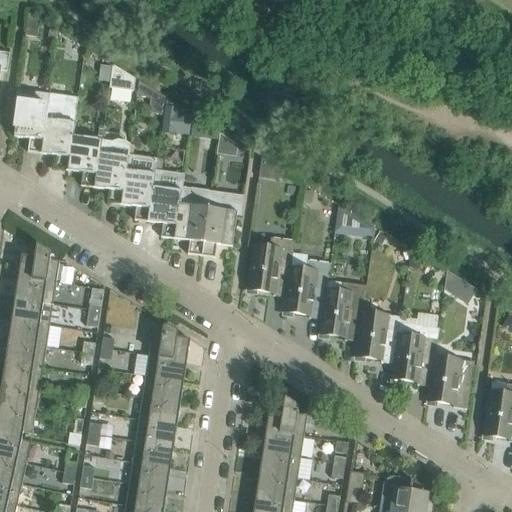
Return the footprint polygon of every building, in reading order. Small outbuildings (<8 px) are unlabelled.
[(39,20),(27,13),(25,26),(26,26),(24,37),(37,38),(39,20)] [(59,40),(58,49),(62,50),(67,46),(67,41),(59,40)] [(0,71),(7,72),(9,54),(0,52),(0,71)] [(134,92),(135,80),(112,67),(109,89),(134,92)] [(139,82),(137,97),(151,99),(166,101),(166,98),(158,94),(155,92),(139,82)] [(27,153),(41,155),(49,100),(49,95),(16,90),(14,106),(18,106),(14,137),(29,140),(27,153)] [(49,100),(41,155),(56,157),(54,170),(68,172),(73,137),(75,124),(79,99),(64,97),(63,102),(49,100)] [(164,117),(161,133),(174,135),(174,134),(189,136),(192,114),(166,98),(166,101),(164,117)] [(189,136),(208,138),(210,125),(192,114),(189,136)] [(218,139),(220,131),(210,125),(208,138),(218,139)] [(238,141),(220,131),(218,139),(217,152),(235,155),(238,141)] [(73,137),(68,172),(82,174),(81,187),(94,189),(101,141),(73,137)] [(101,141),(94,189),(109,191),(107,204),(121,206),(126,171),(127,171),(129,155),(130,145),(127,142),(118,141),(112,142),(101,141)] [(279,169),(261,158),(260,167),(259,178),(277,181),(279,169)] [(154,175),(148,223),(162,225),(161,238),(175,240),(182,188),(184,188),(186,174),(155,170),(154,175)] [(126,171),(121,206),(136,208),(134,221),(148,223),(154,175),(127,171),(126,171)] [(182,188),(175,240),(189,242),(187,255),(201,257),(210,192),(184,188),(182,188)] [(304,190),(302,203),(311,204),(313,191),(304,190)] [(210,192),(201,257),(215,259),(217,246),(232,248),(237,216),(241,217),(244,197),(210,192)] [(339,206),(335,234),(347,236),(350,212),(339,206)] [(363,220),(360,238),(373,240),(375,227),(363,220)] [(271,239),(269,248),(253,246),(253,247),(247,290),(250,291),(249,293),(257,294),(257,292),(273,294),(273,297),(285,299),(286,299),(290,268),(291,269),(294,242),(271,239)] [(21,256),(18,278),(56,284),(60,262),(56,262),(50,261),(51,257),(51,256),(50,255),(50,254),(49,253),(37,245),(35,258),(21,256)] [(411,250),(408,268),(419,270),(421,256),(411,250)] [(309,319),(321,321),(322,321),(326,291),(327,291),(328,282),(330,265),(307,262),(305,271),(291,269),(290,268),(286,299),(285,299),(283,313),(286,313),(286,316),(293,317),(293,314),(309,316),(309,319)] [(472,304),(480,290),(452,273),(444,288),(472,304)] [(18,278),(15,299),(53,305),(56,284),(18,278)] [(345,341),(357,343),(358,343),(362,313),(363,313),(366,287),(328,282),(327,291),(326,291),(322,321),(321,321),(319,335),(322,335),(322,338),(329,339),(329,336),(345,339),(345,341)] [(102,302),(104,291),(92,289),(90,301),(102,302)] [(15,299),(11,321),(50,327),(53,305),(15,299)] [(54,317),(68,320),(70,308),(56,306),(54,317)] [(88,317),(99,319),(101,308),(89,306),(88,317)] [(398,335),(399,336),(400,324),(401,319),(363,313),(362,313),(358,343),(357,343),(355,357),(358,358),(358,360),(365,361),(365,359),(381,361),(381,364),(394,366),(398,335)] [(511,314),(510,314),(501,328),(511,334),(511,333),(511,314)] [(98,330),(99,319),(88,317),(86,328),(98,330)] [(11,321),(8,343),(46,348),(50,327),(11,321)] [(394,366),(392,380),(394,380),(394,382),(401,384),(402,381),(417,383),(417,386),(430,388),(434,358),(435,358),(439,330),(436,329),(416,327),(400,324),(399,336),(398,335),(394,366)] [(162,330),(162,331),(161,336),(152,335),(149,356),(186,362),(190,340),(177,338),(177,332),(169,327),(168,327),(167,327),(166,327),(165,327),(164,327),(164,328),(163,329),(162,330)] [(102,338),(101,350),(113,352),(114,340),(102,338)] [(8,343),(5,364),(43,370),(46,348),(8,343)] [(84,344),(82,355),(94,357),(95,345),(84,344)] [(111,363),(113,352),(101,350),(99,361),(111,363)] [(80,367),(92,368),(94,357),(82,355),(80,367)] [(183,383),(186,362),(149,356),(145,378),(183,383)] [(473,363),(435,358),(434,358),(430,388),(428,402),(430,402),(430,405),(437,406),(438,403),(453,406),(453,408),(467,410),(473,363)] [(5,364),(1,386),(39,392),(43,370),(5,364)] [(145,378),(142,399),(180,405),(183,383),(145,378)] [(107,384),(96,382),(94,393),(105,394),(107,384)] [(489,392),(483,436),(486,437),(485,439),(493,440),(493,438),(509,440),(509,443),(511,443),(511,386),(507,385),(507,384),(492,382),(490,392),(489,392)] [(1,386),(0,394),(0,407),(36,413),(39,392),(1,386)] [(76,396),(87,398),(89,388),(77,386),(76,396)] [(104,406),(105,394),(94,393),(93,404),(104,406)] [(86,409),(87,398),(76,396),(74,407),(86,409)] [(177,426),(180,405),(142,399),(139,421),(177,426)] [(269,409),(266,431),(304,437),(307,415),(298,414),(298,409),(298,408),(297,407),(296,406),(285,399),(283,411),(269,409)] [(0,407),(0,433),(32,439),(32,435),(36,413),(0,407)] [(139,421),(135,442),(173,448),(177,426),(139,421)] [(89,424),(88,436),(99,438),(101,426),(89,424)] [(301,458),(304,437),(266,431),(263,453),(301,458)] [(0,433),(0,458),(26,465),(31,443),(32,439),(0,433)] [(70,434),(69,445),(80,447),(81,436),(70,434)] [(97,449),(99,438),(88,436),(86,447),(97,449)] [(170,469),(173,448),(135,442),(132,464),(170,469)] [(346,455),(348,444),(336,442),(335,453),(346,455)] [(263,453),(259,474),(297,480),(301,458),(263,453)] [(335,456),(333,464),(345,465),(346,457),(335,456)] [(0,458),(0,481),(21,486),(26,465),(0,458)] [(66,463),(64,474),(75,476),(77,465),(66,463)] [(132,464),(129,485),(167,491),(170,469),(132,464)] [(331,478),(343,480),(345,465),(333,464),(331,478)] [(83,468),(81,479),(92,480),(94,469),(83,468)] [(350,472),(345,504),(352,505),(360,506),(365,475),(350,472)] [(74,487),(75,476),(64,474),(63,485),(74,487)] [(259,474),(256,496),(294,502),(297,480),(259,474)] [(90,491),(92,480),(81,479),(79,490),(90,491)] [(381,509),(391,511),(400,511),(431,511),(432,506),(427,502),(428,494),(417,492),(418,485),(412,484),(413,482),(411,482),(411,483),(409,482),(409,481),(396,479),(392,479),(388,480),(385,483),(384,487),(381,509)] [(0,481),(0,503),(16,507),(21,486),(0,481)] [(160,511),(163,511),(167,491),(129,485),(126,507),(160,511)] [(327,505),(339,507),(340,496),(328,494),(327,505)] [(256,496),(253,511),(292,511),(294,502),(256,496)] [(0,503),(0,511),(15,511),(16,507),(0,503)]
